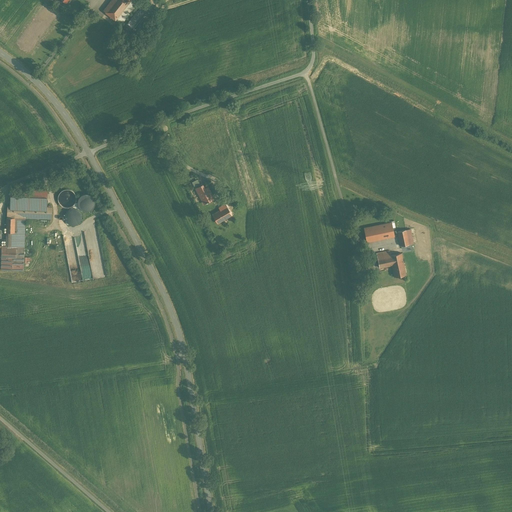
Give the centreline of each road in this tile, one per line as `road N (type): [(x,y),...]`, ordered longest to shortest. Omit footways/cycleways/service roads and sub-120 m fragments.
road 1 (tertiary): [(211,511),(175,323),(88,152)]
road 2 (unclassified): [(306,0),(306,69),(88,152)]
road 3 (unclassified): [(109,511),(0,417)]
road 4 (tertiary): [(88,152),(43,88),(0,52)]
